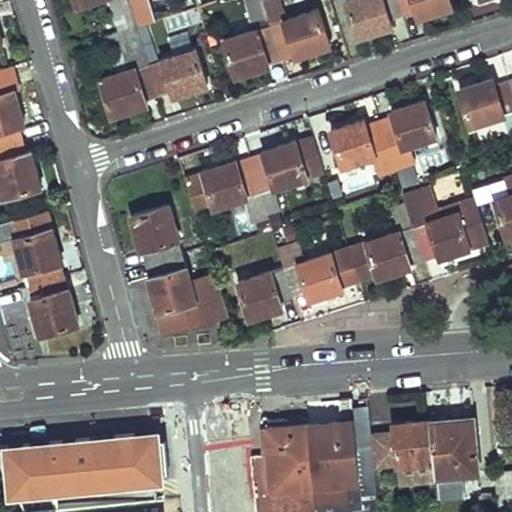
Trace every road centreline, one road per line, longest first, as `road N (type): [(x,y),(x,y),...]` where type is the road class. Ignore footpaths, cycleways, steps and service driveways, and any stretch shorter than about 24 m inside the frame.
road 1 (residential): [(76,164),(511,28)]
road 2 (residential): [(128,368),(76,164)]
road 3 (secondary): [(261,369),(456,353)]
road 4 (residential): [(76,164),(31,0)]
road 5 (secondary): [(0,411),(131,398)]
road 6 (secondary): [(128,368),(0,381)]
road 7 (residential): [(201,392),(212,511)]
